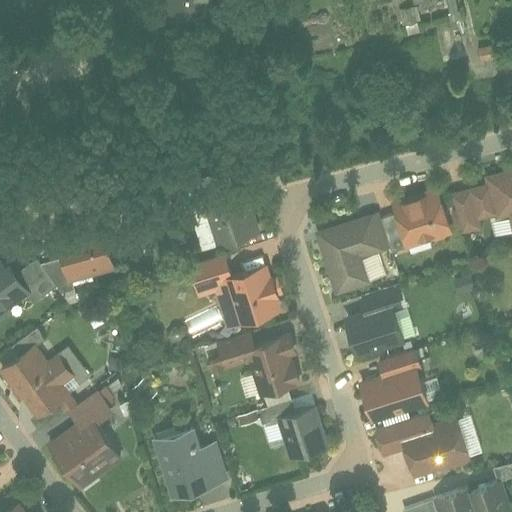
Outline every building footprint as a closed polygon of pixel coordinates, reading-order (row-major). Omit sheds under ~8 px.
[(218,0),(166,0),(165,9),(217,14),(218,0)] [(407,32),(422,28),(417,6),(402,9),(407,32)] [(511,168),(509,170),(510,173),(489,179),(490,183),(473,188),(482,217),(499,212),(500,215),(510,212),(511,218),(511,168)] [(205,195),(219,243),(262,231),(247,183),(205,195)] [(443,183),(393,197),(408,247),(457,233),(443,183)] [(380,210),(317,228),(336,292),(373,281),(364,254),(391,246),(380,210)] [(57,230),(70,279),(119,266),(106,217),(57,230)] [(1,254),(0,254),(0,316),(30,295),(1,254)] [(280,311),(265,262),(227,274),(241,322),(280,311)] [(408,341),(396,301),(342,316),(354,357),(408,341)] [(188,318),(193,332),(223,320),(217,307),(188,318)] [(248,345),(263,394),(298,383),(283,335),(248,345)] [(9,360),(0,366),(0,368),(22,398),(26,395),(28,398),(42,417),(73,396),(63,382),(77,371),(61,348),(46,359),(34,342),(9,360)] [(421,361),(361,379),(373,420),(433,402),(421,361)] [(318,403),(278,415),(291,459),(331,447),(318,403)] [(93,410),(50,441),(85,488),(127,457),(93,410)] [(472,459),(459,415),(435,422),(432,412),(377,428),(385,455),(407,448),(415,475),(472,459)] [(197,422),(153,435),(171,497),(216,484),(197,422)] [(511,461),(497,466),(501,478),(511,475),(511,461)] [(511,511),(511,498),(506,479),(471,489),(478,511),(511,511)] [(440,511),(478,511),(471,489),(470,484),(435,494),(440,511)] [(33,511),(23,497),(1,511),(33,511)]
